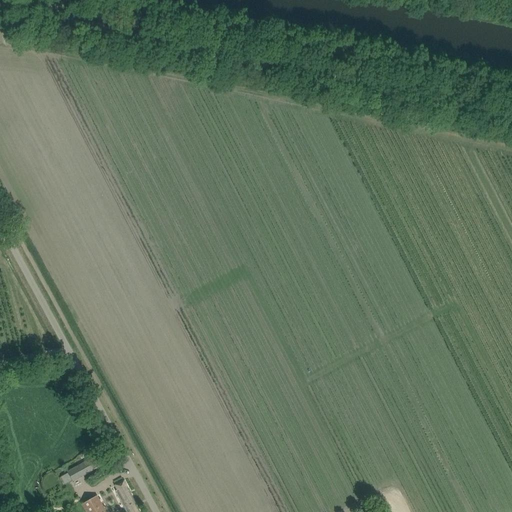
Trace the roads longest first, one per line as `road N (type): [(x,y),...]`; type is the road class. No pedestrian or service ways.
road 1 (unclassified): [(0,6),(511,115)]
road 2 (unclassified): [(156,511),(0,225)]
